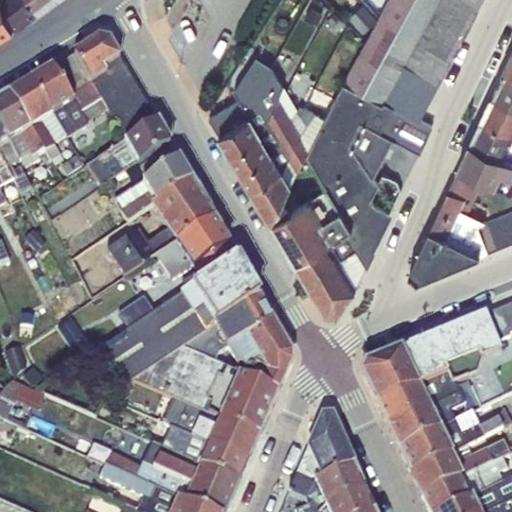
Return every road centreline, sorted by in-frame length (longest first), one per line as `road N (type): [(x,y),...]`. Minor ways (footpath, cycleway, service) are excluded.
road 1 (residential): [(330,365),(175,91),(114,0)]
road 2 (residential): [(508,0),(438,142),(434,192),(394,278),(388,318)]
road 3 (residential): [(408,511),(330,365)]
road 4 (residential): [(330,365),(293,418),(258,511)]
road 5 (residential): [(511,274),(388,318)]
